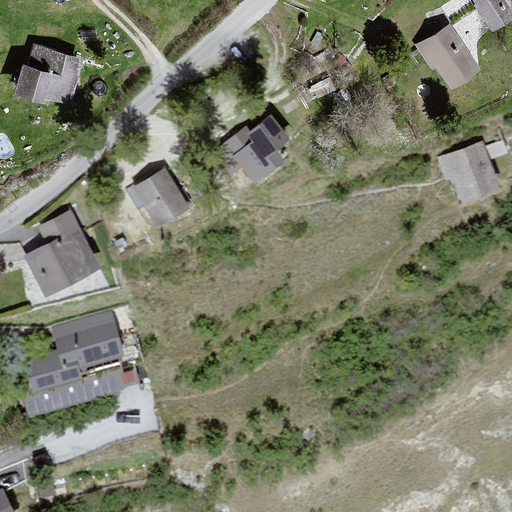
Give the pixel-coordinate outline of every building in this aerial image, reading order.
[(511,12),(504,0),(471,0),(491,31),(511,18),(511,12)] [(450,20),(417,44),(434,68),(440,64),(454,85),(483,65),(450,20)] [(83,55),(33,44),(29,62),(23,60),(16,94),(51,101),(52,96),(73,100),(83,55)] [(277,113),(254,133),(260,140),(241,156),(265,184),(289,164),(281,154),(299,139),(277,113)] [(507,187),(486,140),(442,159),(451,180),(461,176),(472,202),(507,187)] [(173,164),(140,186),(168,228),(201,205),(173,164)] [(55,245),(33,254),(54,296),(106,270),(86,229),(75,212),(43,227),(55,245)] [(116,311),(57,329),(64,350),(29,360),(41,392),(27,397),(34,416),(146,385),(139,364),(93,376),(90,367),(130,355),(116,311)] [(0,511),(25,511),(11,485),(0,491),(0,511)]
